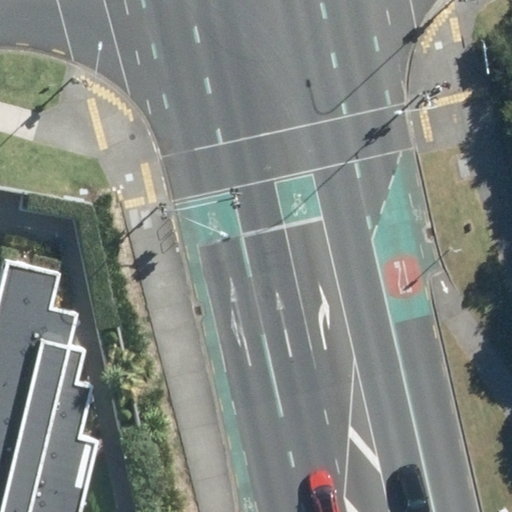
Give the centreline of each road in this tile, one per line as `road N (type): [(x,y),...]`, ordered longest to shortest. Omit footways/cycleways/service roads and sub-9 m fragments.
road 1 (primary): [(305,511),(191,0)]
road 2 (primary): [(328,0),(442,511)]
